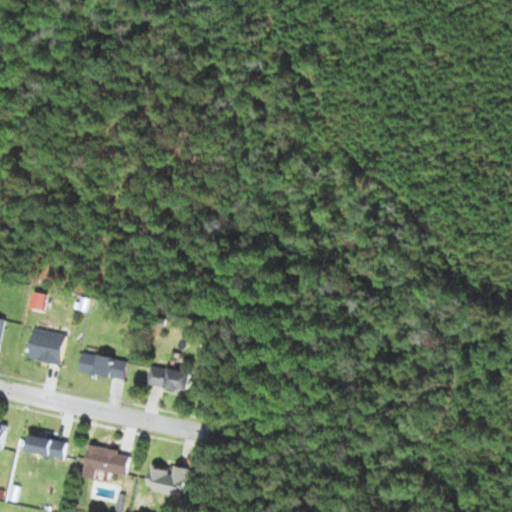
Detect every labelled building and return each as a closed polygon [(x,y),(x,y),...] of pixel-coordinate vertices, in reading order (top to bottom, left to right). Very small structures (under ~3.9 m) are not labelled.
[(69,335),(38,327),(30,357),(62,365),(69,335)] [(82,371),(127,379),(130,359),(86,351),(82,371)] [(193,373),(152,364),(148,382),(189,392),(193,373)] [(0,449),(4,450),(9,425),(0,422),(0,449)] [(70,441),(33,434),(30,452),(67,458),(70,441)] [(86,477),(97,478),(98,470),(130,474),(132,455),(120,454),(121,448),(90,445),(86,477)] [(176,465),(174,470),(152,466),(148,488),(184,496),(190,468),(176,465)]
